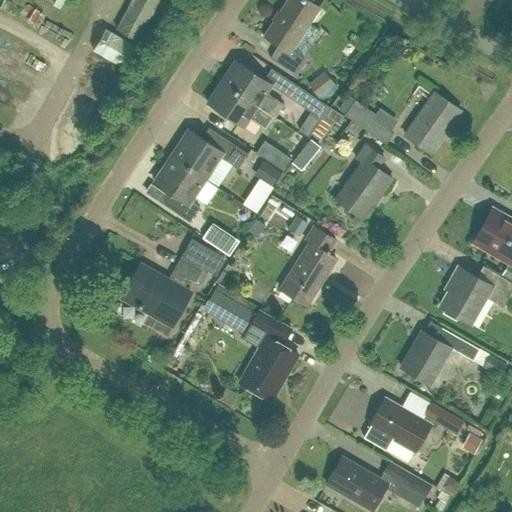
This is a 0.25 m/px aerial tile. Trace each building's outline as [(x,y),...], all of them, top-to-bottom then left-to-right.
[(294,74),(304,59),(290,50),(319,7),(307,0),(287,0),(264,37),(277,46),(269,58),(294,74)] [(235,61),(221,83),(274,118),(283,104),(265,92),(270,84),(235,61)] [(310,86),(317,96),(334,83),(326,74),(310,86)] [(266,131),(274,118),(221,83),(207,104),(242,127),(248,119),(266,131)] [(300,88),(292,83),(284,95),(320,119),(329,107),(300,88)] [(430,153),(460,110),(434,92),(404,135),(430,153)] [(392,134),(371,120),(374,114),(348,96),(338,110),(344,115),(343,116),(385,144),(392,134)] [(384,108),(380,116),(395,125),(400,118),(384,108)] [(172,157),(204,178),(218,156),(238,169),(247,154),(210,129),(204,140),(189,130),(172,157)] [(309,138),(300,150),(310,158),(319,146),(309,138)] [(264,139),(256,151),(283,169),(291,157),(264,139)] [(373,205),(392,179),(377,168),(384,158),(365,144),(358,155),(364,159),(336,198),(327,192),(326,193),(361,217),(371,203),(373,205)] [(217,187),(204,178),(172,157),(154,184),(169,193),(162,204),(190,222),(199,207),(189,200),(192,196),(206,205),(217,187)] [(256,177),(271,186),(280,172),(265,162),(256,177)] [(287,227),(300,235),(308,221),(296,214),(287,227)] [(511,220),(509,219),(506,225),(488,214),(472,242),(511,264),(511,220)] [(228,255),(237,241),(212,224),(202,238),(228,255)] [(306,306),(336,258),(328,253),(336,240),(314,227),(305,240),(310,242),(280,289),(306,306)] [(195,284),(204,268),(181,255),(167,279),(139,264),(121,297),(172,326),(190,292),(183,288),(187,280),(195,284)] [(483,281),(458,267),(450,281),(453,283),(441,306),(457,315),(456,317),(469,324),(484,297),(502,307),(511,289),(511,282),(500,276),(490,270),(483,281)] [(500,276),(511,282),(511,272),(504,268),(500,276)] [(203,310),(239,330),(250,311),(214,291),(203,310)] [(270,401),(297,354),(282,345),(291,329),(258,310),(242,338),(259,348),(239,383),(270,401)] [(449,347),(472,360),(478,349),(441,328),(435,338),(422,331),(401,368),(429,384),(449,347)] [(482,366),(500,376),(506,365),(489,355),(482,366)] [(511,381),(511,369),(508,368),(503,378),(511,381)] [(422,420),(384,399),(369,425),(370,426),(363,438),(386,450),(393,438),(416,451),(430,425),(435,428),(438,423),(456,433),(463,421),(432,402),(425,415),(422,420)] [(469,433),(464,443),(475,450),(481,440),(469,433)] [(379,479),(341,457),(326,483),(372,510),(385,488),(418,507),(431,485),(389,461),(379,479)] [(451,496),(459,482),(444,472),(435,486),(451,496)]
